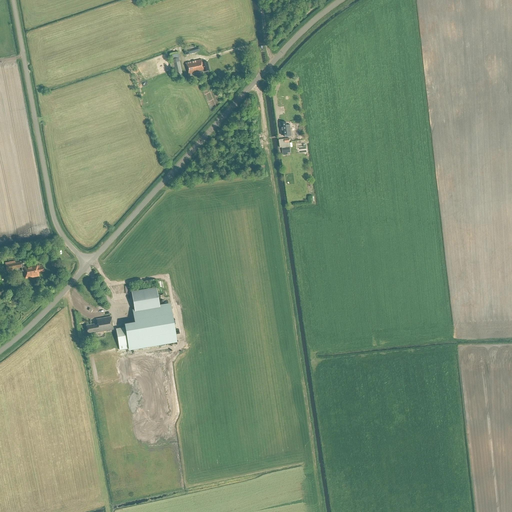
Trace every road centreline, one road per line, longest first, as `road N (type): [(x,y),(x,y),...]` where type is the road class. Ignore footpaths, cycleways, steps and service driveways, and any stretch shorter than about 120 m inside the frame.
road 1 (track): [(323,511),(253,83)]
road 2 (unclassified): [(88,263),(280,54),(341,0)]
road 3 (unclassified): [(88,263),(52,214),(13,0)]
road 4 (unclassified): [(0,351),(88,263)]
